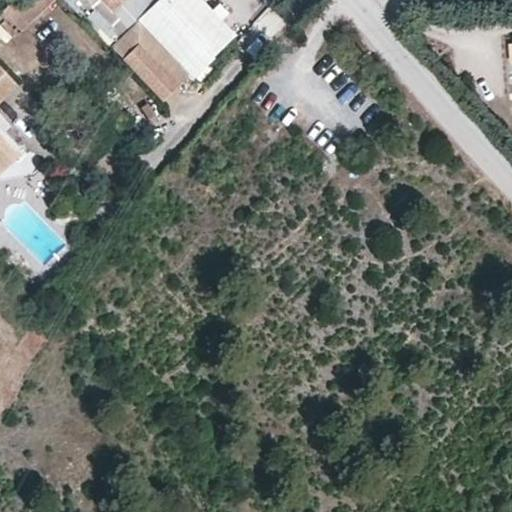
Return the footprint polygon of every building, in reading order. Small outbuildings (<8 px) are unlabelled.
[(21,35),(54,1),(52,0),(18,0),(2,17),(21,35)] [(65,0),(85,20),(103,2),(115,13),(128,0),(65,0)] [(128,0),(115,13),(132,31),(139,24),(164,0),(128,0)] [(225,45),(181,0),(164,0),(139,24),(193,81),(225,45)] [(132,31),(115,13),(103,2),(85,20),(113,49),(132,31)] [(132,31),(113,49),(169,107),(193,81),(139,24),(132,31)] [(0,175),(20,156),(0,136),(0,102),(16,88),(0,71),(0,175)]
